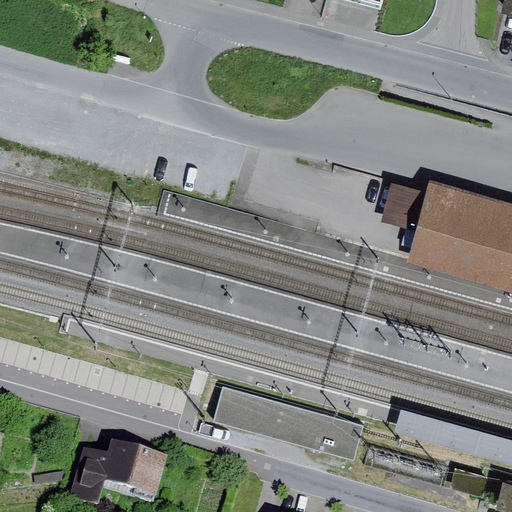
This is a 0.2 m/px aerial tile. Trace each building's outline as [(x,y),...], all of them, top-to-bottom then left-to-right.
[(511,0),(506,0),(503,15),(511,17),(511,0)] [(410,259),(511,288),(511,205),(432,183),(427,197),(417,231),(410,259)] [(417,231),(427,197),(393,187),(383,222),(417,231)] [(364,420),(222,381),(213,416),(354,455),(364,420)] [(511,443),(392,410),(387,428),(511,462),(511,443)] [(109,453),(83,447),(70,497),(101,505),(107,481),(156,493),(166,454),(113,440),(109,453)] [(488,474),(456,465),(451,484),(483,493),(488,474)] [(63,472),(35,476),(36,485),(64,481),(63,472)] [(511,477),(502,475),(496,501),(511,504),(511,477)]
